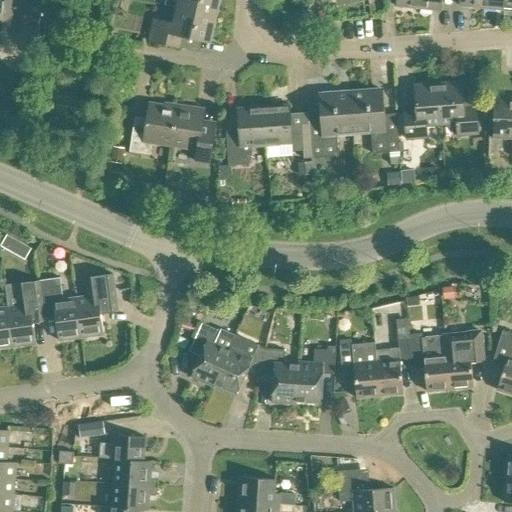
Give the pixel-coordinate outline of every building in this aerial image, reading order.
[(39,21),(41,0),(0,0),(0,29),(17,31),(18,20),(39,21)] [(177,0),(176,8),(215,17),(218,0),(177,0)] [(396,0),(396,6),(418,9),(419,0),(396,0)] [(419,0),(418,9),(440,11),(441,0),(419,0)] [(503,10),(503,0),(482,0),(482,8),(503,10)] [(511,0),(503,0),(503,10),(511,10),(511,0)] [(215,17),(176,8),(173,23),(153,19),(149,41),(179,48),(182,36),(210,42),(215,17)] [(438,84),(441,124),(456,123),(457,135),(478,133),(476,107),(464,108),(462,82),(438,84)] [(426,125),(441,124),(438,84),(414,86),(416,112),(404,113),(406,139),(427,137),(426,125)] [(350,93),(353,133),(371,132),(372,154),(399,152),(396,114),(384,115),(382,91),(350,93)] [(336,134),(353,133),(350,93),(319,95),(320,120),(308,120),(309,125),(311,158),(338,156),(336,134)] [(511,98),(494,97),(493,137),(489,137),(488,157),(498,157),(499,138),(511,138),(511,98)] [(171,146),(177,106),(165,104),(165,106),(149,103),(147,119),(135,117),(129,152),(150,155),(152,143),(171,146)] [(204,110),(177,106),(171,146),(197,150),(195,162),(209,164),(215,123),(203,121),(204,110)] [(292,151),(304,150),(304,159),(311,158),(309,125),(291,126),(289,106),(263,108),(266,144),(267,157),(292,156),(292,151)] [(228,166),(242,165),(248,165),(252,152),(251,145),(266,144),(263,108),(237,110),(239,135),(226,136),(228,166)] [(112,146),(110,163),(121,165),(124,148),(112,146)] [(312,163),(300,164),(301,176),(312,175),(312,163)] [(430,168),(427,172),(427,180),(438,179),(437,167),(430,168)] [(414,171),(401,172),(401,184),(414,183),(414,171)] [(399,174),(389,175),(390,186),(400,185),(399,174)] [(192,196),(191,207),(202,209),(204,197),(192,196)] [(219,201),(219,209),(227,209),(227,201),(219,201)] [(6,237),(0,247),(0,248),(12,255),(18,244),(15,242),(6,237)] [(117,311),(116,300),(112,274),(95,277),(95,281),(87,282),(88,296),(76,298),(81,338),(104,335),(101,313),(117,311)] [(39,281),(44,318),(55,316),(59,341),(81,338),(76,298),(63,300),(60,278),(39,281)] [(44,318),(39,281),(18,284),(18,287),(6,288),(8,307),(13,347),(36,344),(33,319),(44,318)] [(441,287),(443,299),(455,297),(454,285),(441,287)] [(419,299),(408,300),(409,308),(419,308),(419,299)] [(0,348),(13,347),(8,307),(0,307),(0,348)] [(408,320),(396,321),(398,340),(410,339),(409,335),(408,320)] [(183,322),(181,329),(190,332),(193,325),(183,322)] [(191,377),(213,387),(230,348),(236,336),(222,329),(221,332),(202,323),(192,345),(202,350),(191,377)] [(497,390),(511,394),(511,333),(503,331),(494,359),(505,362),(497,390)] [(445,335),(450,389),(473,387),(471,359),(482,358),(480,332),(468,333),(445,335)] [(450,389),(445,335),(422,337),(421,333),(409,335),(410,339),(412,364),(424,363),(427,391),(450,389)] [(260,372),(265,349),(236,336),(230,348),(213,387),(214,387),(215,384),(237,394),(248,367),(260,372)] [(374,342),(350,344),(349,339),(340,339),(341,345),(340,345),(342,371),(354,369),(356,398),(380,396),(376,361),(375,361),(374,342)] [(399,359),(376,361),(380,396),(403,394),(400,365),(412,364),(410,339),(398,340),(399,359)] [(327,345),(327,350),(314,349),(314,363),(299,362),(296,404),(297,404),(297,401),(321,403),(323,374),(334,374),(336,346),(327,345)] [(296,404),(299,362),(298,362),(298,365),(283,364),(284,350),(265,349),(260,372),(273,373),(271,402),(296,404)] [(102,422),(90,423),(92,435),(104,434),(102,422)] [(0,446),(7,447),(9,431),(0,430),(0,446)] [(115,459),(144,461),(145,437),(111,435),(110,446),(116,446),(115,459)] [(73,465),(73,452),(59,451),(59,464),(73,465)] [(151,462),(144,461),(115,459),(113,484),(157,487),(158,478),(150,477),(151,462)] [(0,478),(15,479),(16,463),(6,462),(0,461),(0,478)] [(354,501),(354,511),(377,511),(394,511),(393,488),(361,490),(359,470),(338,471),(340,502),(354,501)] [(327,475),(314,475),(315,491),(328,490),(327,475)] [(239,477),(237,501),(293,505),(294,505),(295,494),(274,493),(275,479),(239,477)] [(0,493),(13,495),(15,479),(0,478),(0,493)] [(63,482),(62,495),(71,496),(72,483),(63,482)] [(112,508),(140,510),(148,511),(149,495),(156,496),(157,487),(113,484),(112,508)] [(0,509),(12,510),(13,495),(0,493),(0,509)] [(236,511),(292,511),(293,505),(237,501),(236,511)]
